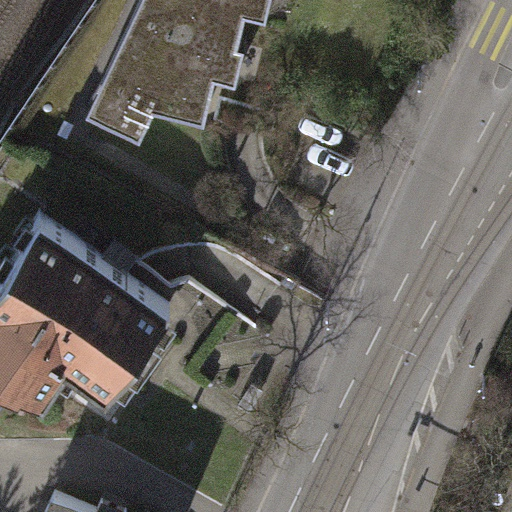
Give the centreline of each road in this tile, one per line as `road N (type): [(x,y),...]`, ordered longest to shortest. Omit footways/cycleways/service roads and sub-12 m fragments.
road 1 (tertiary): [(321,511),(486,167)]
road 2 (tertiary): [(501,0),(464,75),(486,167)]
